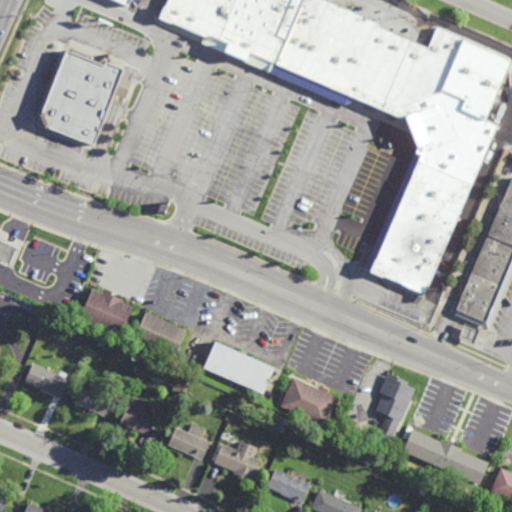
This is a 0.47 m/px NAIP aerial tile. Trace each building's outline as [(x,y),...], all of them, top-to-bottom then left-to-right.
[(234,0),(166,0),(159,17),(210,38),(211,36),(218,38),(234,0)] [(301,0),(275,64),(218,38),(234,0),(301,0)] [(410,40),(378,26),(379,23),(324,0),(301,0),(275,64),(381,108),(410,40)] [(472,183),(497,124),(485,118),(511,58),(437,27),(428,47),(410,40),(381,108),(402,118),(406,117),(418,145),(415,153),(420,155),(418,160),(472,183)] [(37,116),(43,129),(48,128),(92,144),(124,69),(105,62),(104,64),(65,49),(41,114),(37,116)] [(425,293),(472,183),(418,160),(371,270),(425,293)] [(511,273),(488,329),(454,313),(511,179),(511,273)] [(8,262),(0,258),(0,239),(15,247),(8,262)] [(103,293),(104,291),(106,292),(107,290),(111,292),(110,293),(116,296),(117,294),(120,296),(120,297),(122,298),(120,301),(133,306),(119,336),(79,318),(92,288),(103,293)] [(174,358),(133,339),(146,311),(187,329),(174,358)] [(460,336),(472,342),(477,332),(464,327),(460,336)] [(275,366),(263,395),(204,367),(217,339),(275,366)] [(58,374),(60,370),(66,373),(64,377),(69,379),(60,397),(24,381),(32,362),(58,374)] [(401,421),(400,420),(390,444),(377,438),(387,414),(376,409),(383,393),(380,392),(388,373),(408,381),(407,384),(415,388),(401,421)] [(338,398),(323,427),(279,405),(293,376),(338,398)] [(181,393),(172,389),(177,377),(186,381),(181,393)] [(105,415),(77,403),(84,386),(112,397),(105,415)] [(143,412),(154,416),(147,434),(120,423),(127,405),(129,406),(133,396),(147,402),(143,412)] [(283,430),(278,427),(282,419),(287,422),(283,430)] [(201,439),(209,442),(201,459),(168,444),(175,427),(187,432),(191,422),(205,428),(201,439)] [(440,441),(441,439),(462,448),(461,450),(488,462),(479,484),(403,450),(412,428),(440,441)] [(252,457),(258,460),(250,480),(232,473),(234,470),(215,462),(222,444),(237,449),(241,440),(256,446),(252,457)] [(511,499),(491,490),(501,467),(511,472),(511,499)] [(300,502),(280,493),(266,486),(274,468),(308,484),(300,502)] [(0,489),(9,494),(1,511),(0,511),(0,489)] [(359,511),(318,511),(310,508),(318,489),(361,508),(359,511)] [(23,511),(28,502),(51,511),(23,511)]
